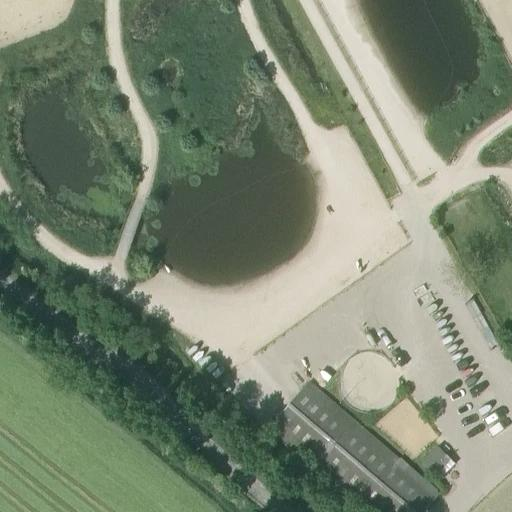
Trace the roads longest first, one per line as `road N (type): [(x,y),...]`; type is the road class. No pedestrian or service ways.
road 1 (unknown): [(0,194),(67,258),(199,326),(220,328),(377,221),(460,176),(511,180)]
road 2 (tertiary): [(288,511),(0,281)]
road 3 (track): [(427,249),(407,190),(303,0)]
road 4 (unknown): [(240,0),(368,230)]
road 5 (unknown): [(449,183),(412,147),(330,0)]
road 6 (unknown): [(139,200),(145,129),(113,50),(112,0)]
